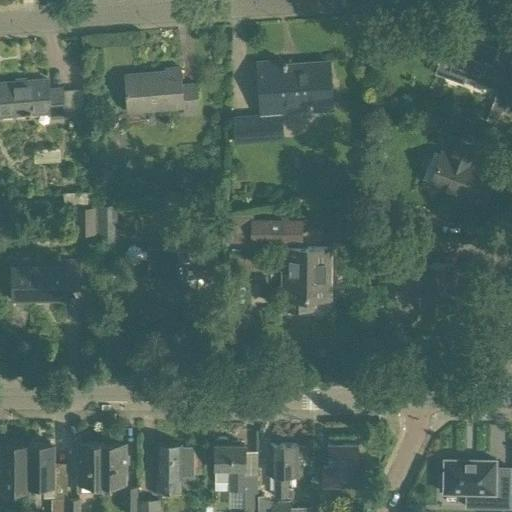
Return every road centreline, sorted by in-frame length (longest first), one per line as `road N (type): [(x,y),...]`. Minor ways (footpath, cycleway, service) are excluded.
road 1 (residential): [(428,395),(0,395)]
road 2 (residential): [(0,20),(273,0)]
road 3 (residential): [(502,399),(502,286),(511,232)]
road 4 (residential): [(380,511),(428,395)]
